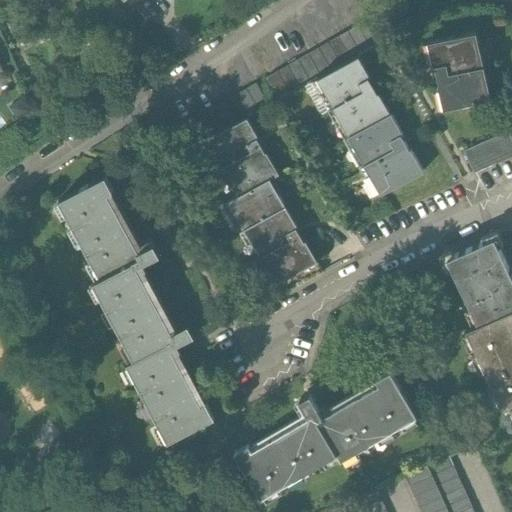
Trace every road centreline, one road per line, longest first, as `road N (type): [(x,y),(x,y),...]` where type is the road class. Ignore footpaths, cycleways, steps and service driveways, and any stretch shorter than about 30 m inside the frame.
road 1 (residential): [(0,202),(300,0)]
road 2 (residential): [(511,231),(459,233),(411,252),(295,307),(268,337)]
